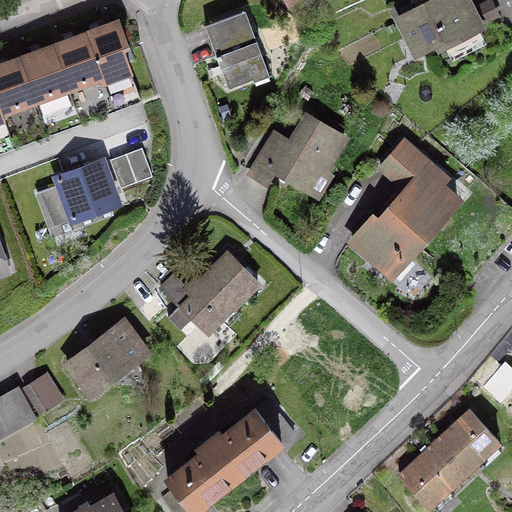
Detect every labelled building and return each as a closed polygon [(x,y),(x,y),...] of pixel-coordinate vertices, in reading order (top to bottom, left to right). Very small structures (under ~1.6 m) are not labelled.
[(413,0),(418,8),(400,18),(417,51),(438,41),(441,46),(479,27),(478,25),(497,15),(490,0),(470,10),(465,0),(434,0),(432,1),(431,0),(426,0),(426,1),(425,0),(413,0)] [(229,87),(253,78),(250,71),(265,65),(245,10),(205,25),(229,87)] [(102,76),(104,81),(131,71),(122,47),(127,45),(118,21),(86,32),(102,76)] [(52,44),(69,89),(102,76),(86,32),(52,44)] [(19,56),(35,101),(69,89),(52,44),(19,56)] [(19,56),(0,63),(0,107),(2,113),(35,101),(19,56)] [(274,134),(252,172),(268,182),(277,168),(318,193),(329,176),(324,173),(344,139),(306,116),(290,143),(274,134)] [(375,214),(353,240),(392,275),(394,273),(398,276),(401,276),(411,264),(411,262),(407,258),(458,199),(440,185),(447,177),(404,140),(380,166),(406,189),(380,219),(375,214)] [(141,147),(110,159),(120,187),(152,175),(141,147)] [(41,190),(54,225),(117,202),(102,161),(57,177),(59,183),(41,190)] [(442,269),(465,289),(511,232),(511,207),(501,198),(442,269)] [(161,287),(207,331),(222,316),(228,323),(238,312),(232,306),(258,281),(228,252),(200,279),(197,276),(187,287),(174,274),(161,287)] [(66,361),(92,395),(117,375),(115,373),(129,363),(130,365),(147,353),(122,319),(66,361)] [(24,387),(40,412),(53,404),(37,379),(24,387)] [(20,389),(0,400),(0,434),(34,415),(20,389)] [(209,439),(237,476),(294,431),(268,398),(222,434),(219,431),(209,439)] [(469,409),(400,474),(429,505),(498,441),(469,409)] [(191,511),(237,476),(209,439),(198,448),(201,451),(167,477),(175,486),(162,496),(174,511),(191,511)] [(123,511),(113,493),(90,506),(88,503),(72,511),(123,511)]
